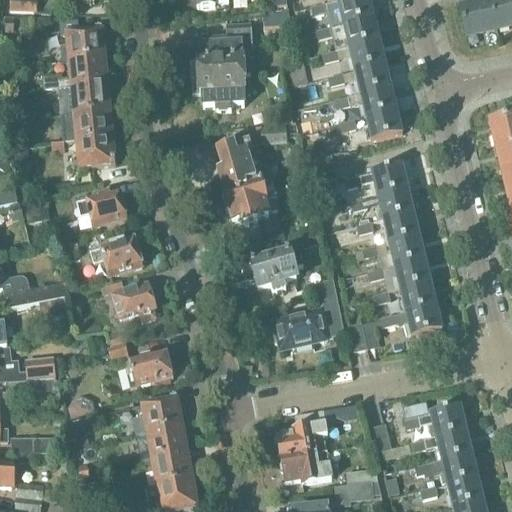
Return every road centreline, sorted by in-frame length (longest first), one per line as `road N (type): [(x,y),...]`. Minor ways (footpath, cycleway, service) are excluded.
road 1 (residential): [(229,412),(145,139),(142,0)]
road 2 (residential): [(502,365),(441,91)]
road 3 (residential): [(502,365),(229,412)]
